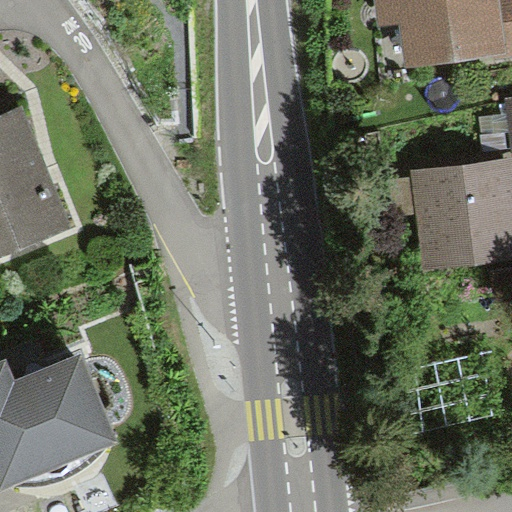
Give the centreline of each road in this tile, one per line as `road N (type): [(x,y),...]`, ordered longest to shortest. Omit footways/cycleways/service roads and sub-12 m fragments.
road 1 (residential): [(278,311),(218,289),(52,0)]
road 2 (secondary): [(246,0),(278,311)]
road 3 (secondary): [(278,311),(298,511)]
